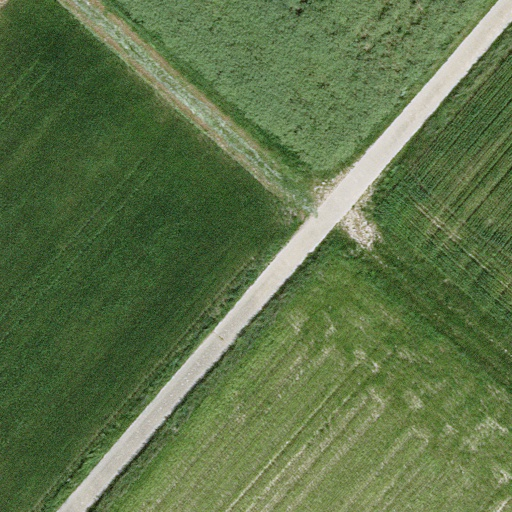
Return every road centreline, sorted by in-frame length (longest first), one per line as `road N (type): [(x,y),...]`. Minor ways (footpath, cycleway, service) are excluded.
road 1 (track): [(66,511),(507,0)]
road 2 (track): [(511,365),(97,0)]
